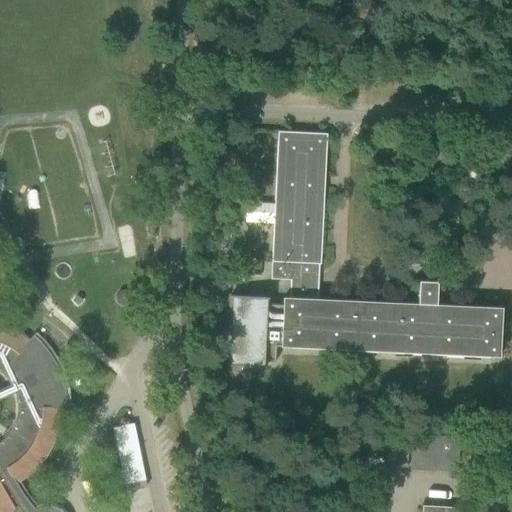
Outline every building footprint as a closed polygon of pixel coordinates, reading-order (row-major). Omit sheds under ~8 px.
[(435,305),(436,293),(436,282),(417,281),(416,304),(316,300),(318,264),(319,264),(326,134),(277,131),(270,279),(289,280),(288,298),(282,298),(281,304),(266,303),(267,297),(229,296),(229,298),(232,298),(229,364),(226,364),(226,366),(263,368),(263,366),(262,366),(262,361),(274,362),(275,347),(498,357),(501,308),(435,305)] [(0,511),(57,511),(58,508),(56,507),(55,507),(54,506),(53,506),(52,506),(50,505),(49,505),(48,505),(46,505),(45,505),(44,505),(42,506),(41,506),(40,506),(39,507),(38,507),(36,508),(35,509),(34,509),(31,506),(22,493),(21,491),(17,486),(15,483),(18,481),(20,480),(22,479),(24,477),(26,475),(28,474),(30,472),(32,470),(34,468),(36,466),(38,464),(39,462),(41,460),(43,458),(44,456),(46,454),(47,452),(48,449),(50,447),(51,445),(52,442),(53,440),(54,437),(55,435),(55,432),(56,430),(57,427),(57,425),(58,422),(58,419),(59,417),(59,414),(59,411),(59,409),(70,409),(70,408),(66,407),(66,405),(66,402),(65,399),(65,396),(65,394),(64,391),(64,388),(63,385),(62,383),(62,380),(61,377),(60,375),(59,372),(58,369),(57,367),(55,364),(54,362),(53,359),(51,357),(50,355),(48,352),(46,350),(45,348),(43,346),(41,344),(39,342),(37,340),(35,338),(33,336),(36,333),(35,332),(28,340),(26,338),(24,337),(21,335),(19,334),(17,332),(15,331),(12,330),(10,328),(8,327),(5,326),(3,325),(0,324),(0,511)] [(132,424),(111,428),(123,482),(141,478),(144,478),(132,424)] [(386,445),(384,466),(406,467),(408,437),(387,436),(386,445)] [(412,436),(410,468),(456,470),(458,439),(412,436)] [(361,443),(360,452),(362,452),(369,452),(369,444),(369,443),(361,443)]
